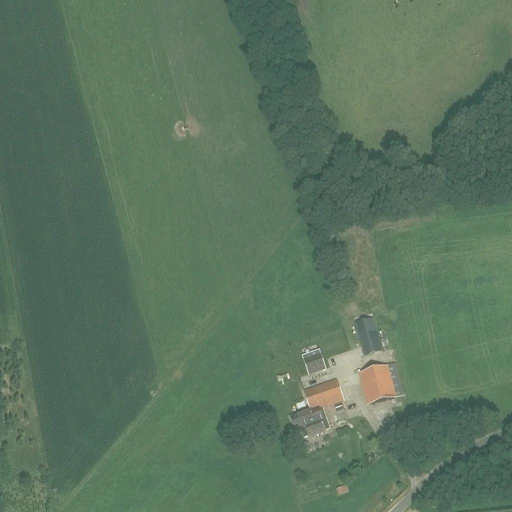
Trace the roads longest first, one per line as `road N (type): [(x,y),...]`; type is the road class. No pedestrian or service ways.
road 1 (unclassified): [(337,280),(234,0)]
road 2 (unclassified): [(394,511),(454,457),(511,430)]
